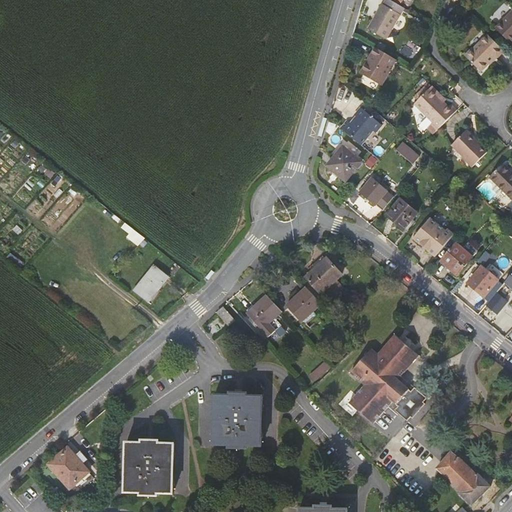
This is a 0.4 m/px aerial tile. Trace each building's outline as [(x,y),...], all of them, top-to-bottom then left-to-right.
[(393,10),(396,3),(390,0),(388,0),(385,6),(381,4),(368,29),(386,39),(399,14),(393,10)] [(511,11),(494,29),(510,45),(511,42),(511,11)] [(495,60),(503,52),(494,43),(487,36),(472,51),(470,49),(463,56),(479,72),(494,58),(495,60)] [(383,87),(397,61),(376,49),(363,72),(363,76),(383,87)] [(418,101),(431,87),(428,83),(424,86),(425,87),(414,98),(418,101)] [(433,135),(457,111),(451,105),(448,107),(444,103),(439,98),(441,96),(432,87),(431,87),(418,101),(414,104),(433,123),(427,129),(433,135)] [(348,121),(341,129),(361,145),(373,131),(376,133),(382,126),(362,108),(355,116),(356,117),(351,124),(348,121)] [(392,136),(397,139),(401,134),(397,130),(392,136)] [(476,141),(466,131),(452,145),(464,157),(463,158),(473,167),(487,153),(475,142),(476,141)] [(396,150),(413,164),(419,157),(402,143),(396,150)] [(361,162),(343,147),(327,166),(346,181),(361,162)] [(511,173),(503,164),(490,178),(511,199),(511,173)] [(381,212),(393,198),(371,180),(360,193),(381,212)] [(417,216),(400,202),(386,218),(403,232),(417,216)] [(435,257),(454,234),(448,229),(446,231),(430,218),(413,238),(435,257)] [(472,259),(456,245),(441,263),(457,277),(472,259)] [(311,283),(306,288),(317,299),(322,294),(329,301),(342,288),(336,281),(342,275),(327,258),(306,278),(311,283)] [(498,281),(481,266),(474,275),(471,278),(467,283),(484,298),(498,281)] [(153,268),(133,295),(148,306),(168,280),(153,268)] [(286,306),(288,308),(300,321),(301,323),(322,304),(317,299),(306,288),(286,306)] [(486,305),(497,315),(508,302),(496,292),(486,305)] [(266,295),(245,314),(260,330),(266,337),(275,330),(268,322),(276,314),(280,311),(274,303),(266,295)] [(226,306),(220,311),(231,324),(237,318),(226,306)] [(288,308),(283,313),(295,325),(300,321),(288,308)] [(276,314),(268,322),(275,330),(283,322),(276,314)] [(398,380),(402,375),(419,356),(415,353),(418,349),(403,335),(399,339),(396,336),(379,355),(372,349),(351,373),(365,386),(350,404),(373,425),(390,405),(393,402),(398,406),(395,410),(406,420),(410,416),(413,418),(424,404),(423,403),(427,398),(415,387),(411,391),(398,380)] [(311,376),(316,381),(330,368),(325,363),(311,376)] [(415,387),(402,375),(398,380),(411,391),(415,387)] [(215,393),(213,441),(230,442),(230,445),(247,446),(247,443),(262,443),(264,395),(249,394),(249,392),(233,391),(232,393),(215,393)] [(393,402),(390,405),(395,410),(398,406),(393,402)] [(128,438),(126,486),(143,487),(143,490),(160,491),(159,488),(174,489),(176,441),(162,440),(162,437),(145,437),(145,439),(128,438)] [(68,451),(51,467),(71,490),(89,476),(68,451)] [(476,477),(451,453),(437,468),(461,492),(459,495),(473,507),(491,488),(479,475),(476,477)]
